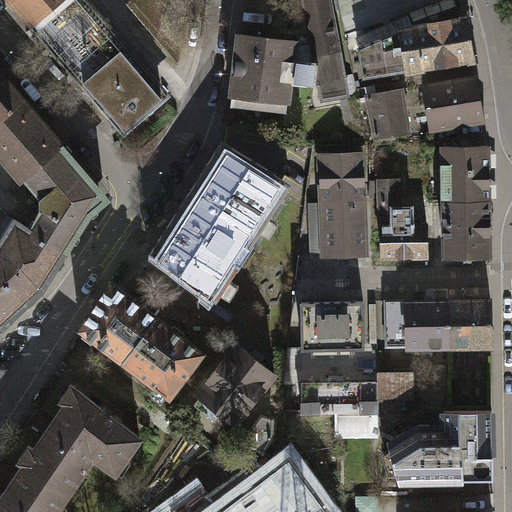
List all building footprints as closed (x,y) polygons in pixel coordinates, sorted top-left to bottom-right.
[(12,0),(33,23),(60,0),(12,0)] [(162,97),(79,0),(60,0),(33,23),(52,46),(123,130),(143,113),(162,97)] [(190,0),(150,0),(149,10),(140,19),(178,63),(186,31),(190,0)] [(304,0),(312,42),(320,84),(322,99),(358,93),(354,74),(345,75),(330,0),(304,0)] [(364,77),(473,59),(466,17),(413,25),(414,28),(402,30),(359,48),(364,77)] [(320,84),(312,42),(305,44),(295,46),(295,41),(240,34),(232,95),(288,102),(290,84),(313,86),(314,84),(320,84)] [(423,84),(431,128),(483,119),(475,75),(423,84)] [(0,76),(0,151),(23,177),(59,145),(0,76)] [(411,131),(404,86),(365,93),(373,137),(411,131)] [(224,143),(153,254),(218,296),(289,184),(224,143)] [(489,143),(440,144),(442,200),(491,199),(489,143)] [(73,237),(101,193),(59,145),(23,177),(39,198),(39,208),(33,221),(30,228),(30,229),(64,251),(68,244),(73,237)] [(310,202),(311,253),(365,252),(363,152),(319,153),(320,202),(310,202)] [(410,222),(409,205),(399,205),(398,178),(378,179),(381,257),(428,255),(427,222),(410,222)] [(491,199),(442,200),(444,256),(493,254),(491,199)] [(0,242),(0,322),(36,290),(64,251),(30,229),(30,228),(15,219),(1,242),(0,242)] [(157,316),(110,281),(80,328),(122,361),(157,316)] [(490,299),(449,300),(450,346),(491,345),(490,299)] [(406,300),(384,301),(384,347),(407,347),(406,300)] [(449,300),(406,300),(407,347),(450,346),(449,300)] [(364,301),(299,301),(299,347),(365,346),(364,301)] [(122,361),(170,397),(204,352),(157,316),(122,361)] [(233,343),(195,392),(234,423),(273,374),(233,343)] [(413,372),(378,373),(378,381),(378,394),(413,394),(413,372)] [(378,381),(301,382),(302,412),(339,412),(372,411),(378,411),(378,394),(378,381)] [(19,458),(24,461),(68,492),(94,456),(116,471),(141,435),(70,385),(60,399),(64,401),(33,447),(29,444),(19,458)] [(387,443),(397,478),(489,476),(488,410),(439,410),(440,428),(412,428),(387,443)] [(372,411),(339,412),(340,431),(372,430),(372,411)] [(272,420),(261,416),(244,440),(261,451),(271,437),(272,420)] [(327,511),(332,509),(290,453),(259,477),(249,463),(208,493),(206,494),(217,508),(211,511),(327,511)] [(54,511),(68,492),(24,461),(0,495),(0,511),(54,511)] [(211,511),(217,508),(206,494),(208,493),(201,484),(163,511),(211,511)] [(378,496),(356,496),(356,511),(367,511),(379,511),(378,496)]
